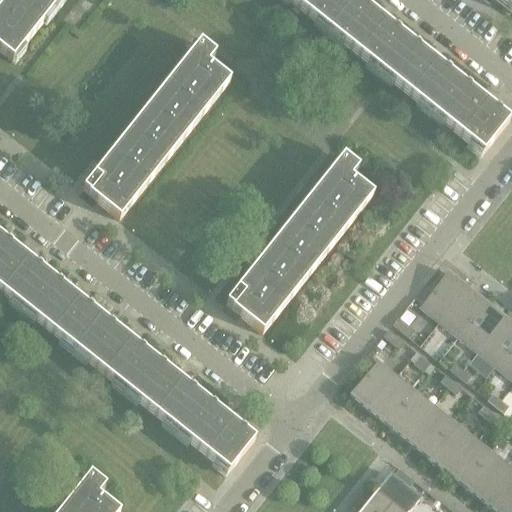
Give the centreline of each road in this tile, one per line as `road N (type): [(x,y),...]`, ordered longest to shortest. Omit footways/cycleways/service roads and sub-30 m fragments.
road 1 (residential): [(293,425),(0,191)]
road 2 (residential): [(293,425),(511,151)]
road 3 (residential): [(511,81),(409,0)]
